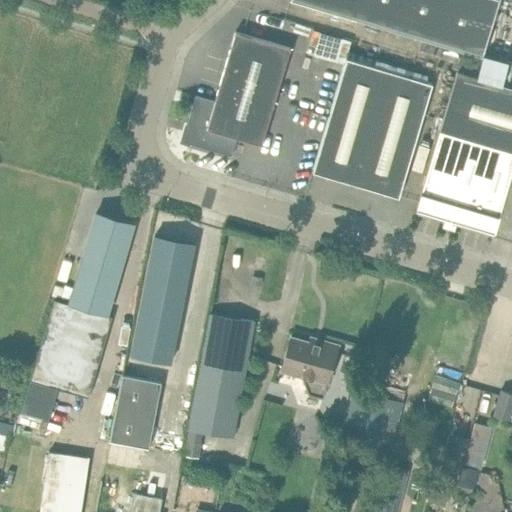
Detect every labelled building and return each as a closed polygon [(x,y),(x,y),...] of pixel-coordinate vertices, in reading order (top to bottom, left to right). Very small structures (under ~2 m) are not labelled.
[(290,0),(481,57),(497,0),(290,0)] [(261,145),(267,126),(290,47),(235,31),(214,101),(195,95),(182,141),(231,156),(237,138),(261,145)] [(346,58),(333,100),(312,171),(398,197),(432,84),(346,58)] [(511,148),(440,127),(439,130),(415,211),(443,219),(442,224),(454,228),(455,223),(511,239),(511,148)] [(96,211),(69,303),(106,314),(133,222),(96,211)] [(154,236),(131,354),(170,361),(193,244),(154,236)] [(54,299),(48,318),(38,352),(96,369),(111,316),(106,314),(69,303),(54,299)] [(188,428),(208,432),(233,436),(254,322),(208,314),(188,428)] [(290,337),(285,356),(281,369),(301,375),(308,393),(322,398),(336,350),(290,337)] [(96,369),(38,352),(30,379),(57,387),(88,396),(96,369)] [(361,360),(342,437),(389,450),(388,455),(390,455),(406,390),(373,382),(377,364),(361,360)] [(161,381),(122,374),(109,440),(148,448),(161,381)] [(57,387),(30,379),(21,411),(48,419),(57,387)] [(344,402),(343,383),(331,384),(332,403),(344,402)] [(511,392),(501,389),(499,393),(492,415),(508,420),(511,407),(511,392)] [(0,423),(0,448),(5,449),(11,426),(0,423)] [(468,438),(447,432),(441,452),(433,484),(470,493),(477,471),(460,467),(468,438)] [(199,458),(202,442),(188,439),(185,455),(199,458)] [(79,511),(87,458),(48,452),(38,511),(79,511)] [(372,507),(370,511),(397,511),(403,492),(408,470),(383,464),(372,507)] [(134,491),(129,511),(158,511),(162,497),(134,491)]
